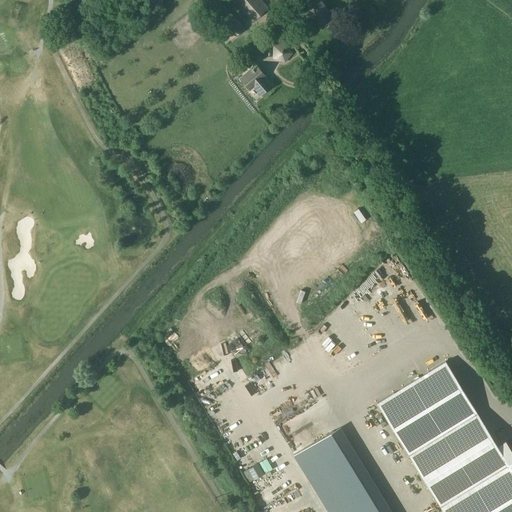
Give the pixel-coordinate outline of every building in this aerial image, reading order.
[(233,38),(244,28),(219,0),(202,0),(201,1),(233,38)] [(233,0),(252,21),(268,7),(261,0),(233,0)] [(311,13),(312,12),(320,23),(332,15),(323,4),(325,2),(323,0),(309,0),(312,4),(307,7),(311,13)] [(71,2),(64,5),(67,13),(74,10),(71,2)] [(266,86),(270,82),(265,77),(266,76),(256,64),(240,77),(250,89),(254,86),(260,94),(267,88),(266,86)] [(511,511),(511,451),(505,440),(497,445),(446,360),(377,402),(443,511),(511,511)] [(293,454),(328,511),(392,511),(340,426),(293,454)]
